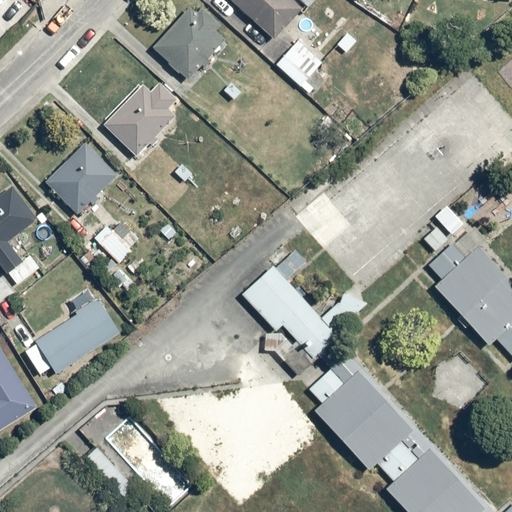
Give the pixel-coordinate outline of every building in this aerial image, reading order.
[(294,0),(231,0),(276,41),(306,10),(294,0)] [(198,18),(189,9),(156,48),(192,82),(228,43),(220,35),(225,29),(205,10),(198,18)] [(314,68),(321,61),(337,46),(343,52),(357,38),(341,21),(311,51),(297,37),(272,61),(296,86),(304,95),(310,90),(312,92),(325,79),(314,68)] [(144,86),(106,126),(140,156),(178,119),(171,112),(180,102),(161,86),(156,94),(144,86)] [(121,178),(85,144),(46,182),(83,217),(121,178)] [(41,221),(15,188),(0,198),(0,263),(10,277),(26,264),(12,243),(41,221)] [(459,224),(446,207),(435,215),(448,232),(459,224)] [(86,243),(92,249),(105,263),(101,268),(107,274),(133,250),(130,246),(138,238),(115,215),(86,243)] [(430,253),(447,238),(436,225),(419,240),(430,253)] [(511,258),(482,225),(440,262),(501,330),(511,319),(511,258)] [(341,311),(279,243),(248,271),(309,339),(341,311)] [(104,300),(37,340),(60,379),(127,336),(104,300)] [(0,347),(0,432),(38,410),(0,347)] [(417,410),(362,349),(318,387),(373,449),(417,410)] [(165,511),(193,486),(128,416),(84,457),(121,496),(135,511),(165,511)] [(452,511),(480,488),(430,432),(387,469),(425,511),(452,511)] [(511,511),(511,501),(500,511),(511,511)]
